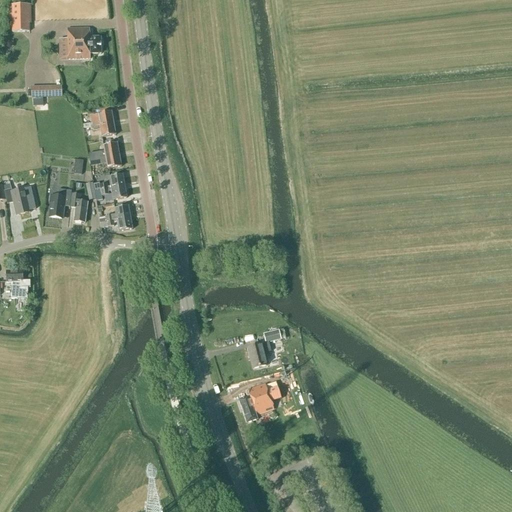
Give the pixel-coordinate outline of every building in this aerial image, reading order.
[(12,33),(30,32),(29,24),(31,24),(31,5),(11,6),(12,33)] [(89,39),(89,29),(67,30),(67,40),(66,40),(66,61),(90,60),(90,55),(101,55),(100,39),(89,39)] [(31,89),(31,99),(62,98),(61,88),(31,89)] [(90,128),(113,124),(111,113),(90,116),(92,125),(92,126),(90,126),(90,128)] [(113,124),(90,128),(91,131),(93,130),(93,132),(100,131),(102,139),(115,136),(113,124)] [(88,155),(89,161),(95,160),(105,158),(119,156),(117,144),(103,146),(104,152),(88,155)] [(107,170),(121,168),(119,156),(105,158),(95,160),(89,161),(90,167),(106,165),(107,170)] [(107,188),(107,190),(111,190),(124,187),(122,176),(109,178),(110,187),(107,188)] [(6,186),(3,186),(4,192),(7,205),(14,203),(17,216),(30,213),(30,211),(36,210),(31,188),(12,193),(11,191),(10,185),(6,186)] [(92,185),(86,186),(89,201),(90,201),(96,200),(94,193),(92,185)] [(107,190),(108,193),(111,192),(113,202),(127,199),(124,187),(111,190),(107,190)] [(69,208),(71,192),(59,190),(58,198),(50,197),(49,204),(51,204),(50,218),(62,220),(63,207),(69,208)] [(94,193),(96,200),(96,202),(102,201),(102,199),(102,197),(101,192),(94,193)] [(85,224),(87,204),(79,203),(80,196),(72,195),(70,208),(75,209),(74,223),(85,224)] [(112,219),(113,222),(130,219),(128,207),(114,209),(116,219),(112,219)] [(113,222),(113,224),(117,223),(119,233),(132,230),(130,219),(113,222)] [(22,272),(6,272),(6,284),(11,283),(11,300),(27,299),(27,288),(30,288),(30,282),(23,282),(22,272)] [(278,332),(263,336),(265,344),(268,344),(280,341),(278,332)] [(262,345),(247,349),(252,370),(267,367),(264,354),(270,353),(268,344),(265,344),(262,345)] [(250,398),(239,401),(246,424),(257,421),(256,417),(274,411),(271,403),(281,399),(277,389),(275,384),(265,387),(265,385),(247,391),(250,398)]
